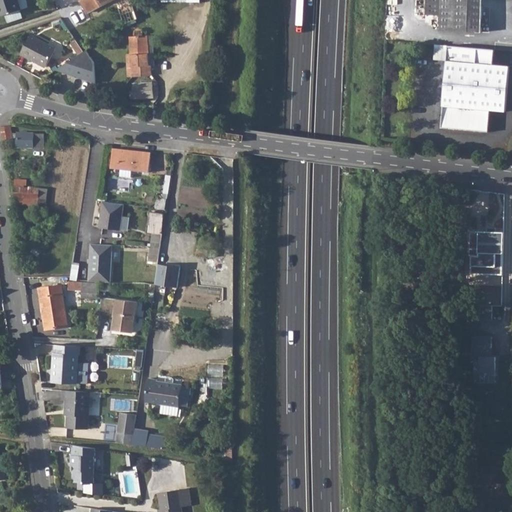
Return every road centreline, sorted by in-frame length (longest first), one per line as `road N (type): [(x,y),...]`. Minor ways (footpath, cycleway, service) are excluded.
road 1 (motorway): [(322,511),(329,0)]
road 2 (motorway): [(303,1),(298,511)]
road 3 (residential): [(12,95),(150,129),(511,175)]
road 4 (residential): [(45,511),(0,212)]
road 5 (unknown): [(181,133),(173,226),(184,273),(174,330)]
road 6 (track): [(205,136),(232,99),(235,0)]
road 7 (unknown): [(162,130),(173,74),(199,34),(208,0)]
